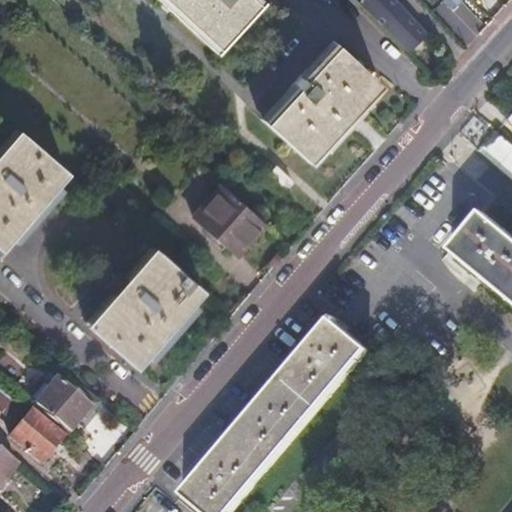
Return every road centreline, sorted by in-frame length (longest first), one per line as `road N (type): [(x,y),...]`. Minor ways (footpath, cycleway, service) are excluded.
road 1 (residential): [(184,414),(442,112)]
road 2 (residential): [(184,414),(0,274)]
road 3 (residential): [(442,112),(332,18),(294,0)]
road 4 (residential): [(101,511),(184,414)]
